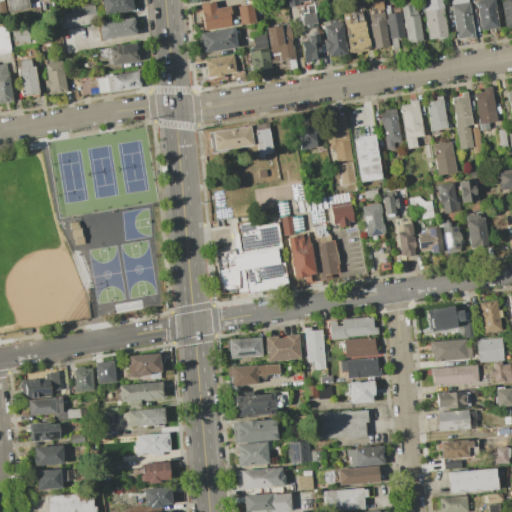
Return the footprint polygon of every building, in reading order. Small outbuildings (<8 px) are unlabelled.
[(4,0),(27,0),(29,9),(7,12),(4,0)] [(131,0),(133,11),(104,16),(101,0),(131,0)] [(313,2),(321,0),(326,0),(327,8),(315,10),(313,2)] [(388,47),(373,49),(368,23),(369,23),(366,4),(376,3),(376,1),(381,0),(387,33),(386,34),(388,47)] [(440,0),(447,38),(437,40),(437,38),(428,40),(422,6),(427,5),(426,0),(440,0)] [(475,38),(469,39),(468,38),(456,40),(450,5),(451,5),(450,0),(467,0),(468,2),(469,2),(475,38)] [(475,1),(481,0),(493,0),(498,27),(480,30),(475,1)] [(501,2),(511,0),(511,26),(505,28),(501,2)] [(230,26),(204,31),(199,4),(214,2),(215,8),(229,6),(231,19),(229,19),(230,26)] [(236,6),(251,4),(255,24),(239,26),(236,6)] [(312,4),(316,28),(302,30),(300,16),(302,16),(302,13),(306,13),(305,5),(312,4)] [(400,6),(411,4),(413,16),(419,15),(423,42),(406,44),(400,6)] [(93,5),(96,23),(60,29),(57,11),(64,10),(70,9),(93,5)] [(400,12),(404,37),(397,38),(398,49),(392,50),(390,39),(389,39),(387,25),(386,25),(385,20),(386,20),(384,6),(389,5),(390,13),(400,12)] [(341,8),(353,6),(354,14),(361,12),(363,21),(364,21),(367,39),(368,39),(369,48),(367,48),(368,50),(360,51),(360,54),(355,55),(355,53),(349,54),(341,8)] [(97,23),(132,18),(135,34),(100,40),(97,23)] [(341,21),(346,54),(328,57),(327,51),(324,52),(322,40),(325,39),(323,26),(330,25),(330,23),(341,21)] [(31,45),(13,48),(10,26),(27,23),(31,45)] [(265,28),(288,24),(291,41),(290,41),(291,46),(292,46),(294,59),(272,63),(269,47),(268,47),(266,34),(265,28)] [(0,26),(6,26),(10,50),(0,51),(0,26)] [(236,48),(203,53),(200,33),(232,28),(236,48)] [(268,47),(254,49),(252,36),(266,34),(268,47)] [(317,35),(321,59),(304,62),(302,50),(309,48),(307,36),(317,35)] [(134,43),(135,44),(138,43),(140,53),(136,53),(137,61),(111,66),(109,57),(99,58),(98,50),(108,49),(108,47),(134,43)] [(267,48),(271,73),(252,76),(248,51),(267,48)] [(232,55),(234,72),(222,74),(222,77),(215,79),(215,76),(206,77),(203,59),(232,55)] [(71,90),(67,91),(67,92),(49,95),(48,86),(44,87),(43,81),(47,80),(44,64),(52,63),(52,59),(60,58),(61,62),(62,61),(65,79),(69,79),(71,90)] [(39,94),(21,96),(17,69),(20,69),(19,61),(30,59),(31,67),(34,67),(39,94)] [(0,64),(5,63),(7,74),(8,74),(10,91),(11,90),(13,99),(12,99),(12,102),(4,103),(4,102),(0,102),(0,64)] [(137,71),(138,79),(141,79),(142,86),(140,86),(140,88),(107,93),(107,91),(97,93),(95,79),(104,77),(137,71)] [(491,87),(496,121),(488,122),(489,129),(480,131),(474,93),(483,92),(482,88),(491,87)] [(467,92),(471,125),(468,125),(472,148),(459,150),(456,132),(455,132),(454,122),(455,122),(452,103),(451,98),(461,97),(460,93),(467,92)] [(447,130),(431,132),(426,102),(436,100),(435,97),(441,96),(447,130)] [(417,99),(423,137),(415,138),(417,149),(407,151),(405,140),(404,140),(398,106),(409,104),(408,101),(417,99)] [(395,109),(400,142),(392,143),(393,149),(386,150),(379,114),(384,113),(383,111),(395,109)] [(345,115),(349,141),(352,160),(336,162),(334,149),(328,150),(324,125),(338,122),(336,116),(345,115)] [(314,134),(315,148),(300,149),(300,135),(311,118),(321,125),(314,134)] [(267,123),(272,154),(263,155),(263,158),(259,159),(254,130),(256,130),(255,125),(267,123)] [(249,126),(252,145),(243,147),(243,148),(211,153),(208,134),(211,133),(211,132),(249,126)] [(469,129),(478,128),(479,139),(481,153),(474,154),(472,140),(471,140),(469,129)] [(504,129),(507,148),(500,149),(497,130),(504,129)] [(373,135),(381,179),(360,182),(353,141),(357,141),(356,137),(373,135)] [(450,142),(455,173),(436,176),(431,145),(437,144),(437,142),(441,141),(442,143),(450,142)] [(430,144),(432,157),(424,158),(422,145),(430,144)] [(511,169),(511,191),(507,192),(506,189),(499,190),(496,171),(511,169)] [(461,183),(477,180),(481,200),(465,203),(461,183)] [(439,186),(456,183),(458,198),(460,198),(462,211),(446,213),(445,205),(442,205),(439,186)] [(376,190),(377,197),(365,199),(363,192),(376,190)] [(381,198),(394,196),(394,199),(396,199),(398,208),(396,208),(397,219),(385,221),(381,198)] [(433,217),(421,219),(420,216),(410,218),(407,198),(418,197),(424,202),(431,201),(433,217)] [(330,207),(333,224),(338,223),(339,228),(350,226),(349,221),(354,220),(351,203),(330,207)] [(361,207),(366,206),(366,205),(377,203),(377,204),(379,204),(381,213),(380,213),(381,224),(383,224),(384,233),(382,234),(382,238),(368,240),(368,236),(366,236),(361,207)] [(467,216),(484,213),(490,245),(473,248),(467,216)] [(287,237),(294,278),(306,276),(308,283),(314,281),(306,233),(293,235),(290,215),(279,216),(283,237),(287,237)] [(240,254),(276,250),(281,249),(276,223),(257,226),(256,218),(236,221),(240,254)] [(410,220),(412,234),(410,234),(410,237),(412,237),(414,247),(411,248),(413,255),(404,257),(403,255),(399,256),(394,223),(410,220)] [(69,223),(78,222),(79,229),(81,229),(81,237),(83,237),(84,245),(75,246),(74,238),(72,238),(71,230),(69,231),(69,223)] [(444,223),(448,254),(464,252),(460,227),(454,227),(453,222),(444,223)] [(312,227),(320,280),(340,277),(335,240),(329,241),(326,224),(312,227)] [(438,228),(441,251),(429,253),(429,251),(419,252),(416,237),(428,236),(427,229),(438,228)] [(240,254),(233,255),(233,251),(214,253),(215,262),(216,272),(220,283),(223,291),(238,288),(239,280),(244,279),(246,292),(287,287),(283,262),(278,262),(276,250),(240,254)] [(500,331),(483,333),(478,303),(495,300),(497,310),(500,310),(502,317),(498,318),(500,331)] [(452,304),(456,325),(429,330),(425,308),(452,304)] [(328,321),(335,321),(335,326),(340,326),(340,319),(372,317),(373,328),(377,327),(377,335),(346,337),(346,339),(329,340),(328,321)] [(322,330),(325,369),(313,370),(313,362),(305,362),(302,328),(309,327),(309,331),(322,330)] [(264,337),(276,336),(276,339),(285,338),(285,335),(297,334),(299,358),(266,362),(264,337)] [(227,340),(259,337),(261,356),(229,359),(227,340)] [(501,337),(503,361),(478,362),(478,358),(476,358),(476,350),(477,350),(476,339),(501,337)] [(342,340),(373,338),(374,348),(376,348),(376,355),(344,358),(343,348),(337,348),(337,342),(342,341),(342,340)] [(428,342),(466,339),(467,359),(432,362),(431,353),(429,353),(428,342)] [(127,356),(159,353),(159,363),(161,363),(162,378),(149,379),(149,375),(138,376),(137,373),(126,374),(126,365),(128,365),(127,356)] [(344,360),(376,358),(377,368),(380,368),(380,376),(346,379),(345,371),(339,372),(338,362),(345,361),(344,360)] [(113,361),(115,382),(96,383),(94,363),(113,361)] [(502,361),(502,366),(510,365),(511,373),(503,374),(504,382),(495,383),(494,377),(490,378),(489,369),(493,369),(492,362),(502,361)] [(229,368),(277,364),(278,377),(272,377),(272,375),(265,375),(266,378),(259,378),(259,376),(256,376),(257,384),(231,386),(229,368)] [(476,365),(478,383),(433,387),(432,375),(430,375),(429,369),(476,365)] [(91,369),(93,390),(75,392),(73,370),(74,370),(74,368),(84,367),(84,369),(91,369)] [(20,381),(44,379),(44,374),(48,373),(48,372),(57,372),(59,390),(49,391),(50,395),(38,396),(39,397),(29,398),(29,396),(25,397),(25,393),(21,393),(20,381)] [(319,377),(332,376),(332,383),(319,384),(319,377)] [(346,383),(372,381),(373,395),(371,395),(371,401),(349,403),(349,396),(347,396),(346,383)] [(118,386),(162,382),(163,397),(153,398),(153,400),(142,401),(142,399),(128,401),(119,402),(118,386)] [(316,386),(317,399),(304,400),(303,387),(316,386)] [(330,386),(331,398),(319,399),(318,387),(330,386)] [(495,390),(496,390),(496,387),(503,387),(503,389),(511,389),(511,406),(496,407),(495,390)] [(435,393),(464,391),(465,392),(468,391),(470,407),(466,407),(466,408),(443,410),(443,409),(437,409),(435,393)] [(232,397),(239,396),(239,397),(266,395),(266,394),(273,393),(273,396),(280,395),(281,407),(274,408),(275,414),(234,418),(233,409),(235,409),(234,404),(233,404),(232,397)] [(60,397),(61,412),(62,413),(55,413),(28,415),(27,400),(60,397)] [(126,411),(126,401),(140,400),(141,410),(126,411)] [(163,408),(164,423),(156,424),(156,426),(143,427),(142,425),(127,426),(126,411),(141,410),(163,408)] [(65,410),(79,409),(80,418),(66,419),(66,420),(56,421),(55,413),(62,413),(61,412),(66,411),(65,410)] [(437,412),(468,409),(468,411),(474,411),(476,428),(469,428),(469,430),(438,433),(437,412)] [(315,414),(366,410),(367,423),(364,423),(365,437),(345,439),(345,436),(336,437),(336,438),(317,440),(315,414)] [(304,416),(305,423),(293,424),(293,417),(304,416)] [(233,444),(232,423),(242,422),(242,421),(255,420),(255,421),(275,419),(275,425),(280,424),(281,433),(276,434),(277,440),(233,444)] [(29,424),(49,423),(49,425),(57,424),(58,439),(31,441),(29,424)] [(110,425),(111,436),(93,438),(92,426),(110,425)] [(168,433),(169,451),(162,452),(162,456),(152,457),(152,453),(135,454),(134,442),(137,442),(136,436),(168,433)] [(70,436),(83,435),(83,443),(70,444),(70,436)] [(440,442),(466,440),(466,441),(472,440),(472,447),(467,448),(467,457),(441,459),(440,442)] [(235,444),(271,441),(272,458),(268,459),(268,464),(246,465),(246,466),(237,467),(235,444)] [(307,441),(309,462),(289,464),(289,457),(286,457),(286,450),(288,450),(288,442),(307,441)] [(61,445),(63,464),(34,467),(34,465),(33,465),(33,456),(33,448),(61,445)] [(383,464),(349,467),(349,459),(347,459),(347,457),(345,458),(344,450),(353,450),(353,448),(382,446),(383,464)] [(508,464),(491,465),(490,454),(495,453),(494,448),(509,447),(509,458),(508,458),(508,464)] [(320,451),(321,462),(310,463),(309,452),(320,451)] [(460,461),(460,468),(443,469),(443,463),(460,461)] [(167,462),(169,479),(159,480),(159,483),(147,484),(147,481),(141,482),(140,476),(142,476),(141,464),(167,462)] [(343,469),(383,466),(384,482),(344,486),(344,478),(340,478),(339,471),(343,470),(343,469)] [(34,469),(58,467),(58,470),(61,469),(61,471),(66,470),(67,481),(62,482),(63,490),(35,492),(34,480),(35,480),(34,469)] [(239,470),(273,468),(281,468),(282,475),(283,475),(284,486),(241,489),(241,488),(237,489),(236,472),(239,471),(239,470)] [(447,473),(495,469),(496,490),(449,494),(447,473)] [(310,471),(312,489),(297,490),(296,476),(302,476),(302,472),(310,471)] [(169,487),(171,504),(162,505),(162,509),(150,510),(149,506),(144,507),(144,505),(135,506),(133,493),(143,492),(143,489),(169,487)] [(362,488),(362,490),(366,489),(367,497),(363,497),(364,509),(333,511),(322,511),(321,491),(362,488)] [(46,496),(92,492),(93,506),(95,506),(95,511),(49,511),(47,511),(46,496)] [(242,495),(275,493),(275,494),(290,493),(292,508),(289,508),(290,511),(274,511),(273,510),(243,511),(243,502),(238,503),(237,498),(242,497),(242,495)] [(486,494),(501,493),(502,503),(487,504),(486,494)] [(465,496),(467,511),(439,511),(438,498),(465,496)]
